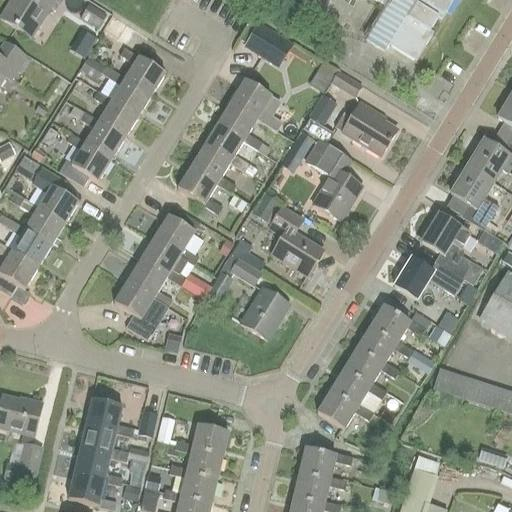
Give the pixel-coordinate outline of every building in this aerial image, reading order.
[(63,0),(15,0),(1,22),(31,41),(55,4),(59,7),(63,0)] [(325,3),(320,0),(312,0),(310,3),(321,9),(325,3)] [(436,0),(425,0),(417,13),(450,34),(462,15),(436,0)] [(436,0),(462,15),(471,0),(436,0)] [(335,9),(325,3),(321,9),(331,16),(335,9)] [(97,32),(106,18),(89,7),(80,21),(97,32)] [(417,13),(406,32),(439,52),(450,34),(417,13)] [(368,20),(361,16),(355,26),(361,30),(368,20)] [(111,21),(106,34),(128,43),(133,30),(111,21)] [(361,30),(355,26),(348,36),(355,40),(361,30)] [(258,27),(246,47),(249,49),(280,68),(292,47),(261,28),(258,27)] [(406,32),(394,50),(428,71),(439,52),(406,32)] [(10,83),(25,58),(5,46),(0,54),(0,87),(5,80),(10,83)] [(394,50),(383,69),(416,90),(428,71),(394,50)] [(125,84),(152,100),(166,78),(140,62),(140,61),(126,52),(121,59),(135,68),(126,83),(125,84)] [(105,70),(89,60),(81,73),(97,83),(101,76),(105,70)] [(138,122),(152,100),(125,84),(126,83),(105,70),(101,76),(122,90),(113,104),(112,106),(138,122)] [(362,89),(337,74),(331,86),(356,101),(362,89)] [(245,85),(232,107),(257,123),(256,124),(275,136),(281,126),(270,120),(279,105),(271,100),(271,101),(245,85)] [(98,95),(94,102),(108,111),(99,125),(99,126),(125,143),(138,122),(112,106),(113,104),(98,95)] [(511,97),(509,96),(502,107),(506,110),(498,122),(511,130),(511,142),(510,146),(511,146),(511,97)] [(308,120),(323,130),(337,108),(321,98),(308,120)] [(243,146),(258,154),(266,160),(270,153),(247,138),(256,124),(257,123),(232,107),(218,129),(244,144),(243,146)] [(334,130),(343,135),(342,136),(383,159),(398,133),(372,119),(374,116),(359,107),(352,120),(343,115),(334,130)] [(95,133),(86,147),(85,149),(112,164),(125,143),(99,126),(99,125),(85,116),(81,123),(95,133)] [(218,129),(205,150),(231,165),(230,166),(250,179),(255,172),(234,160),(243,146),(244,144),(218,129)] [(85,149),(86,147),(72,138),(67,145),(82,154),(73,168),(67,164),(59,176),(84,191),(89,181),(98,187),(112,164),(85,149)] [(484,145),(468,172),(492,187),(501,172),(511,178),(511,146),(510,146),(503,157),(484,145)] [(0,164),(0,166),(15,158),(9,146),(0,150),(0,164)] [(344,180),(352,167),(319,146),(306,166),(331,182),(314,210),(341,226),(362,191),(344,180)] [(205,150),(191,172),(217,188),(231,197),(236,190),(221,181),(230,166),(231,165),(205,150)] [(40,170),(24,161),(18,171),(34,180),(40,170)] [(191,172),(178,194),(204,210),(203,210),(218,220),(223,212),(208,203),(217,188),(191,172)] [(498,231),(489,225),(498,210),(484,201),(492,187),(468,172),(466,174),(462,172),(455,183),(459,186),(451,198),(470,210),(463,221),(493,239),(498,231)] [(38,213),(64,229),(78,206),(52,191),(53,190),(38,181),(34,189),(48,197),(39,211),(38,213)] [(253,217),(271,229),(270,231),(284,239),(273,258),(308,279),(324,254),(296,237),(304,223),(264,199),(253,217)] [(25,235),(51,251),(64,229),(38,213),(39,211),(25,203),(21,210),(35,219),(26,233),(25,235)] [(171,222),(194,236),(200,226),(177,212),(171,222)] [(463,284),(473,267),(457,257),(469,238),(434,217),(427,228),(431,231),(422,246),(441,258),(435,267),(463,284)] [(168,220),(155,243),(181,258),(180,259),(187,264),(195,268),(199,261),(195,259),(203,244),(193,238),(194,236),(171,222),(168,220)] [(22,240),(13,255),(12,256),(38,272),(51,251),(25,235),(26,233),(12,225),(8,231),(22,240)] [(501,247),(482,235),(475,247),(494,259),(501,247)] [(178,279),(187,264),(180,259),(181,258),(155,243),(141,264),(167,280),(167,282),(181,290),(185,283),(178,279)] [(12,256),(13,255),(0,246),(0,256),(9,262),(0,276),(0,294),(11,301),(17,290),(24,294),(38,272),(12,256)] [(261,277),(237,262),(236,264),(229,260),(220,275),(221,276),(209,296),(220,303),(233,283),(230,281),(233,278),(253,291),(261,277)] [(456,300),(465,285),(463,284),(435,267),(430,275),(411,263),(395,289),(417,302),(429,284),(456,300)] [(158,296),(167,282),(167,280),(141,264),(128,286),(155,302),(154,303),(166,310),(168,312),(172,304),(158,296)] [(477,324),(511,344),(511,278),(506,275),(477,324)] [(155,302),(128,286),(115,308),(134,320),(126,332),(147,345),(159,326),(157,325),(166,310),(154,303),(155,302)] [(268,345),(290,309),(264,292),(241,328),(268,345)] [(396,348),(398,345),(406,332),(421,341),(431,324),(416,315),(409,327),(384,311),(371,332),(396,348)] [(444,346),(457,321),(445,314),(432,340),(444,346)] [(422,360),(398,345),(396,348),(371,332),(358,353),(383,369),(385,366),(393,353),(408,362),(407,364),(416,370),(422,360)] [(399,375),(385,366),(383,369),(358,353),(345,374),(370,390),(372,387),(381,374),(394,382),(399,375)] [(511,395),(439,372),(432,392),(511,417),(511,395)] [(386,396),(372,387),(370,390),(345,374),(331,395),(357,411),(359,409),(367,395),(382,404),(386,396)] [(373,418),(359,409),(357,411),(331,395),(318,416),(345,433),(355,417),(369,425),(373,418)] [(33,490),(37,475),(42,452),(32,450),(42,408),(28,405),(27,408),(3,402),(0,413),(0,431),(23,437),(21,447),(25,448),(20,471),(6,468),(3,482),(11,484),(8,493),(28,498),(30,489),(33,490)] [(91,402),(85,428),(116,435),(116,437),(132,441),(134,433),(118,429),(122,410),(91,402)] [(137,438),(151,441),(157,417),(143,413),(137,438)] [(168,447),(174,424),(162,421),(156,444),(168,447)] [(85,428),(79,452),(110,460),(110,462),(126,466),(128,457),(112,453),(116,437),(116,435),(85,428)] [(177,445),(175,454),(192,458),(193,454),(223,462),(229,437),(198,430),(194,449),(177,445)] [(148,455),(130,451),(129,457),(127,463),(146,466),(148,455)] [(79,452),(74,477),(105,485),(104,486),(120,490),(122,481),(106,478),(110,462),(110,460),(79,452)] [(217,486),(223,462),(193,454),(192,458),(188,473),(172,469),(169,479),(186,483),(187,479),(217,486)] [(306,454),(300,478),(330,485),(331,481),(335,466),(350,469),(352,461),(338,457),(337,462),(306,454)] [(415,459),(411,472),(432,479),(436,466),(415,459)] [(74,477),(68,502),(97,509),(97,510),(98,511),(104,511),(115,511),(116,506),(100,502),(104,486),(105,485),(74,477)] [(329,491),(344,494),(346,485),(331,481),(330,485),(300,478),(295,502),(324,509),(325,505),(329,491)] [(211,511),(217,486),(187,479),(186,483),(182,497),(166,493),(164,502),(180,506),(181,504),(211,511)] [(144,493),(141,502),(156,506),(159,497),(144,493)] [(295,502),(292,511),(354,511),(325,505),(324,509),(295,502)]
